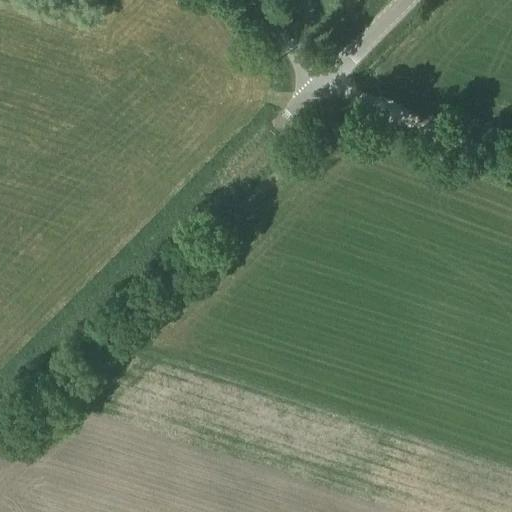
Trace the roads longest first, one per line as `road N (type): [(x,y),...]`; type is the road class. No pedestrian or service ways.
road 1 (unclassified): [(0,407),(319,89)]
road 2 (track): [(319,89),(511,171)]
road 3 (unclassified): [(319,89),(404,0)]
